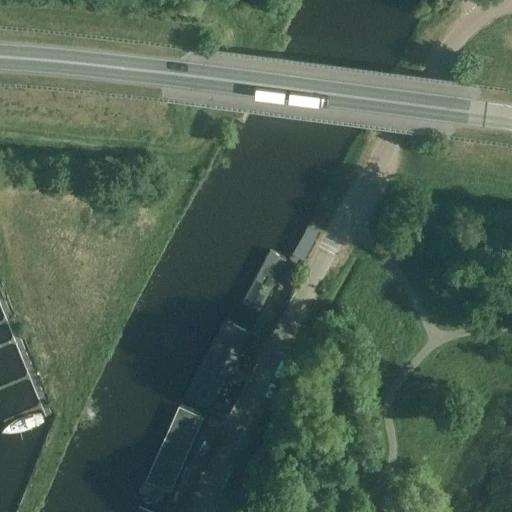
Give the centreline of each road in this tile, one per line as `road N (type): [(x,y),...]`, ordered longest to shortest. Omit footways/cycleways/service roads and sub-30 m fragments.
road 1 (unclassified): [(192,511),(223,433),(428,76),(474,18),(511,3)]
road 2 (primary): [(511,114),(202,77)]
road 3 (track): [(0,136),(158,150),(207,135)]
road 4 (primary): [(0,57),(202,77)]
